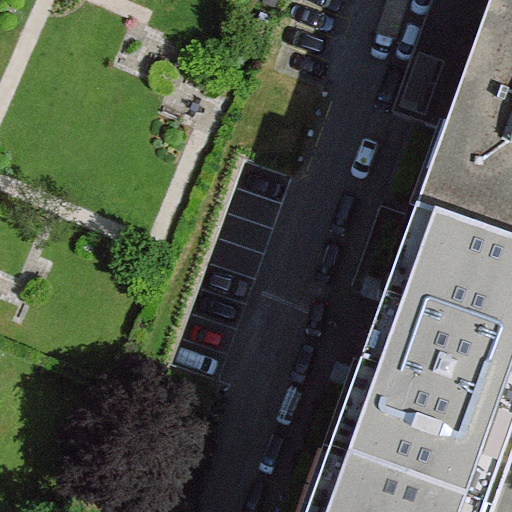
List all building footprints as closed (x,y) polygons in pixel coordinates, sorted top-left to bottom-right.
[(511,0),(434,0),(392,115),(450,135),(474,67),(438,53),(457,0),(511,0)] [(511,0),(498,0),(474,67),(450,135),(420,219),(511,252),(511,0)] [(474,67),(498,0),(457,0),(438,53),(474,67)] [(486,511),(511,440),(511,252),(420,219),(335,459),(478,511),(486,511)] [(478,511),(335,459),(315,511),(478,511)]
